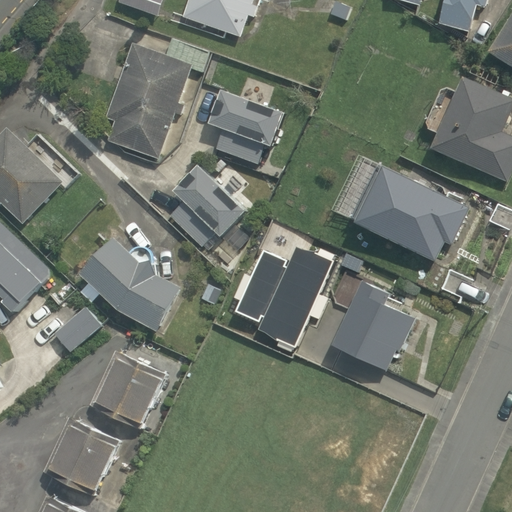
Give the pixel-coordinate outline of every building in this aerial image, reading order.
[(252,0),(191,0),(185,15),(239,35),(252,0)] [(486,0),(438,0),(433,20),(469,30),(476,4),(484,6),(486,0)] [(511,13),(488,51),(511,66),(511,13)] [(161,158),(190,65),(129,46),(108,114),(118,117),(114,129),(108,127),(104,141),(161,158)] [(430,145),(481,168),(507,180),(511,169),(511,136),(498,130),(511,99),(511,98),(461,76),(430,145)] [(272,145),(283,111),(222,92),(211,126),(216,128),(210,147),(257,163),(264,142),(272,145)] [(0,207),(5,202),(26,221),(62,180),(2,128),(0,131),(0,207)] [(202,245),(216,229),(222,235),(246,210),(200,166),(176,191),(184,199),(169,214),(202,245)] [(469,207),(379,166),(353,221),(435,259),(444,240),(452,244),(469,207)] [(96,277),(93,283),(109,302),(156,328),(181,282),(157,269),(160,263),(100,231),(80,268),(96,277)] [(320,291),(335,253),(282,231),(273,252),(259,247),(249,273),(241,269),(231,295),(237,297),(231,311),(259,322),(257,328),(298,345),(311,314),(319,317),(329,295),(320,291)] [(0,234),(0,292),(15,307),(43,278),(0,234)] [(363,278),(362,282),(331,344),(388,371),(414,318),(382,302),(388,290),(363,278)] [(71,351),(103,324),(89,308),(57,334),(71,351)] [(163,372),(114,351),(92,405),(140,425),(163,372)] [(362,434),(372,414),(318,390),(288,455),(316,467),(320,458),(349,471),(365,436),(362,434)] [(113,440),(68,422),(49,468),(94,487),(113,440)] [(363,489),(328,474),(319,495),(354,510),(363,489)] [(320,511),(323,506),(271,482),(258,511),(320,511)] [(70,511),(48,502),(43,511),(70,511)]
